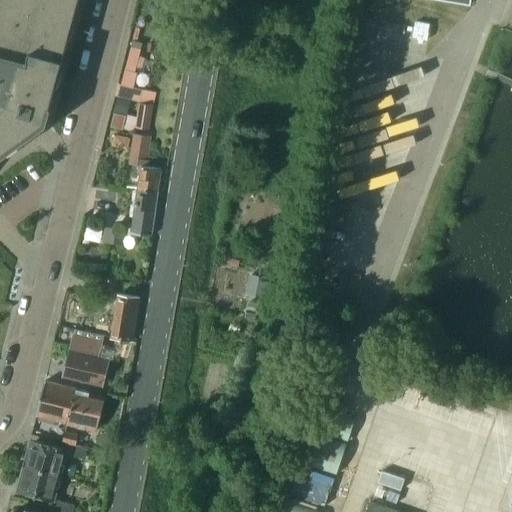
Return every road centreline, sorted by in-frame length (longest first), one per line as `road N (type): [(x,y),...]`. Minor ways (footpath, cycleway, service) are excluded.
road 1 (secondary): [(120,511),(212,0)]
road 2 (unclassified): [(0,432),(19,403),(119,0)]
